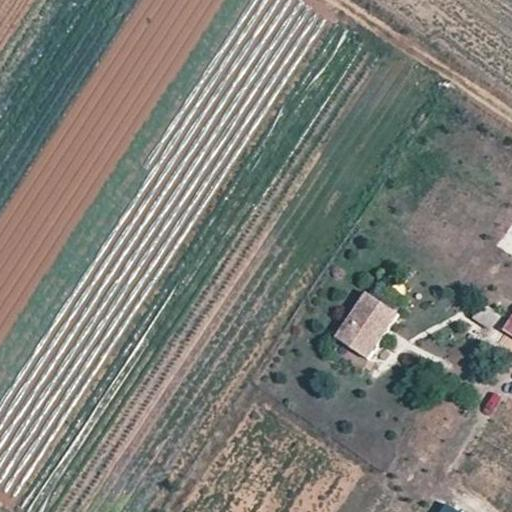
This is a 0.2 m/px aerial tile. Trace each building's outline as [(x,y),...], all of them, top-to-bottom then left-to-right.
[(368,292),(338,339),(366,356),(395,309),(368,292)] [(493,327),(500,315),(485,305),(477,318),(493,327)] [(439,397),(403,450),(436,473),(473,420),(439,397)] [(511,407),(510,406),(456,487),(490,509),(511,476),(511,407)] [(511,511),(511,500),(503,511),(511,511)]
